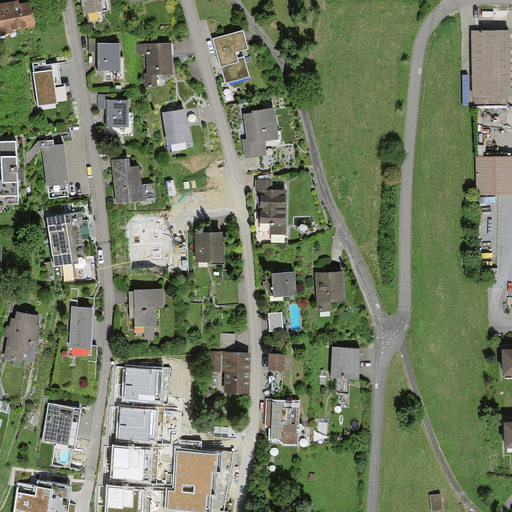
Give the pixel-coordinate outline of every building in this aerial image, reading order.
[(0,34),(14,32),(14,29),(36,25),(31,1),(20,4),(19,0),(0,3),(0,34)] [(82,0),(84,10),(107,6),(105,0),(82,0)] [(213,39),(226,83),(249,76),(244,57),(238,58),(236,52),(248,49),(243,30),(213,39)] [(471,104),(511,103),(510,30),(470,30),(471,104)] [(118,41),(96,41),(97,78),(119,77),(118,41)] [(172,74),(171,43),(137,44),(138,55),(146,54),(147,73),(145,73),(145,85),(157,85),(156,75),(172,74)] [(61,84),(58,63),(46,65),(45,59),(33,61),(34,73),(33,73),(38,107),(57,104),(55,85),(61,84)] [(128,97),(106,97),(106,134),(128,133),(128,97)] [(252,113),(242,114),(246,141),(242,141),(244,157),(267,154),(265,141),(279,139),(274,108),(252,111),(252,113)] [(168,146),(190,142),(184,109),(162,113),(168,146)] [(39,142),(26,156),(26,165),(41,148),(54,146),(53,140),(39,142)] [(0,196),(18,196),(16,142),(0,142),(0,196)] [(70,185),(65,145),(54,146),(41,148),(48,198),(68,196),(67,185),(70,185)] [(113,157),(117,201),(140,199),(137,162),(126,163),(126,156),(113,157)] [(478,194),(511,193),(511,156),(476,158),(478,194)] [(271,233),(286,234),(286,190),(272,190),(272,180),(258,180),(255,180),(255,190),(260,190),(260,222),(271,222),(271,233)] [(88,220),(83,220),(81,211),(46,217),(54,267),(80,264),(78,251),(85,250),(83,240),(91,239),(88,220)] [(134,222),(134,257),(143,257),(143,252),(158,252),(158,222),(134,222)] [(196,262),(224,261),(223,232),(195,233),(196,262)] [(266,285),(267,295),(274,295),(274,297),(297,295),(294,272),(272,274),(272,276),(265,276),(266,285)] [(331,302),(346,302),(344,272),(315,273),(317,311),(331,310),(331,302)] [(214,305),(239,304),(238,280),(213,281),(214,305)] [(161,287),(130,288),(132,325),(142,324),(142,337),(153,336),(152,323),(155,323),(154,302),(161,301),(161,287)] [(91,308),(71,308),(70,346),(90,346),(91,308)] [(39,316),(17,312),(16,320),(12,319),(10,327),(7,326),(5,337),(9,337),(5,358),(20,361),(20,359),(34,362),(41,326),(37,325),(39,316)] [(269,332),(283,331),(282,312),(268,313),(269,332)] [(236,334),(221,333),(220,348),(235,349),(236,334)] [(349,379),(359,379),(360,348),(331,347),(331,378),(339,379),(338,394),(348,394),(349,379)] [(511,349),(501,350),(502,375),(511,374),(511,349)] [(224,393),(249,393),(249,353),(210,352),(210,371),(224,371),(224,393)] [(268,370),(284,371),(285,354),(269,354),(268,370)] [(170,369),(126,366),(123,400),(167,404),(170,369)] [(299,425),(300,401),(268,400),(267,427),(272,427),(272,438),(278,438),(284,444),(297,444),(297,433),(301,429),(299,425)] [(41,442),(71,447),(77,405),(47,401),(41,442)] [(163,408),(119,406),(117,441),(161,444),(163,408)] [(158,448),(112,446),(110,480),(156,483),(158,448)] [(166,487),(165,509),(209,511),(210,494),(215,495),(217,472),(220,472),(222,452),(175,449),(172,488),(166,487)] [(37,495),(18,493),(15,511),(67,511),(71,485),(38,481),(37,495)] [(145,511),(147,488),(107,485),(105,511),(145,511)] [(430,511),(440,510),(438,493),(428,494),(430,511)]
